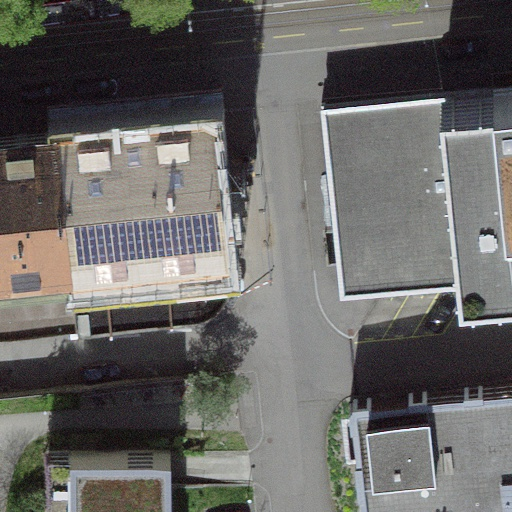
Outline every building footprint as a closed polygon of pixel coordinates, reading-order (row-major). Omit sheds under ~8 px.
[(332,104),(352,294),(463,282),(511,277),(511,85),(444,92),(332,104)] [(148,123),(59,132),(74,278),(79,322),(83,321),(84,335),(229,320),(233,319),(237,318),(239,317),(242,315),(243,313),(245,311),(245,308),(246,305),(246,303),(246,301),(242,260),(227,115),(148,123)] [(0,138),(0,330),(79,322),(74,278),(59,132),(0,138)] [(511,511),(511,380),(362,396),(374,511),(511,511)] [(170,511),(170,450),(68,450),(69,511),(170,511)]
